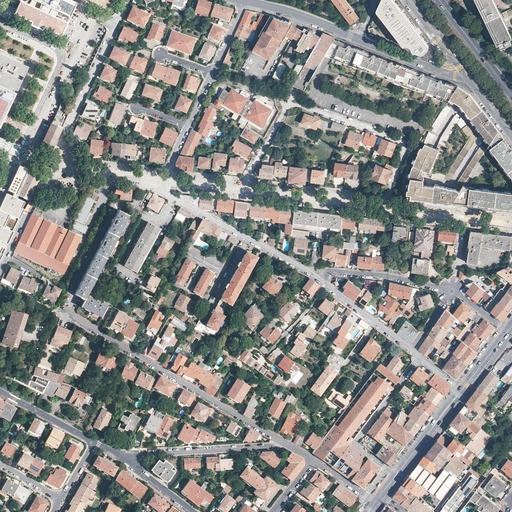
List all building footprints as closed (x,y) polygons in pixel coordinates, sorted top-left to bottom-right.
[(60,33),(65,21),(49,14),(39,9),(34,6),(20,0),(15,11),(60,33)] [(65,0),(33,0),(41,4),(39,9),(49,14),(52,8),(71,17),(76,5),(65,0)] [(90,0),(109,9),(112,0),(90,0)] [(172,0),(172,1),(170,8),(172,9),(173,4),(182,6),(183,1),(185,1),(185,0),(172,0)] [(204,15),(209,2),(202,0),(197,0),(193,11),(204,15)] [(214,0),(209,21),(211,21),(214,14),(215,14),(215,16),(228,20),(230,14),(231,14),(232,9),(219,5),(220,4),(215,2),(215,0),(214,0)] [(332,0),(350,24),(359,17),(353,9),(355,8),(354,7),(353,5),(351,6),(346,0),(332,0)] [(380,0),(376,10),(376,12),(386,24),(393,34),(402,45),(405,45),(407,45),(409,47),(410,50),(416,52),(420,53),(422,53),(425,52),(427,49),(428,47),(428,45),(409,20),(394,1),(393,0),(380,0)] [(474,0),(496,45),(498,44),(500,48),(511,43),(509,39),(511,38),(493,0),(474,0)] [(148,14),(132,7),(126,20),(132,22),(133,21),(143,26),(148,14)] [(248,26),(254,11),(246,9),(242,18),(235,35),(238,36),(239,34),(244,36),(247,37),(251,28),(248,26)] [(291,26),(292,23),(288,21),(289,20),(286,19),(285,20),(283,24),(282,25),(280,23),(281,20),(282,19),(279,17),(278,18),(273,15),(261,38),(256,48),(259,49),(259,50),(264,53),(269,56),(270,55),(273,56),(278,45),(282,38),(284,39),(285,37),(287,34),(290,35),(293,37),(297,29),(295,28),(291,26)] [(261,38),(272,16),(270,15),(259,36),(261,38)] [(158,41),(163,27),(152,23),(147,38),(146,37),(145,38),(154,41),(153,40),(154,39),(158,41)] [(218,41),(224,29),(213,24),(208,36),(218,41)] [(137,33),(123,26),(118,36),(124,39),(124,38),(133,42),(137,33)] [(297,29),(293,37),(297,39),(299,40),(299,42),(298,44),(299,45),(296,49),(299,51),(300,49),(303,51),(305,52),(307,47),(308,45),(311,47),(313,48),(320,36),(314,33),(312,32),(313,30),(311,29),(309,28),(308,30),(306,29),(303,27),(302,30),(298,28),(297,29)] [(178,50),(183,34),(172,30),(166,46),(178,50)] [(305,64),(298,76),(292,85),(294,86),(295,86),(296,86),(297,87),(298,87),(301,90),(303,92),(308,82),(325,53),(333,39),(334,37),(328,34),(323,32),(320,36),(313,48),(305,64)] [(195,39),(183,34),(178,50),(189,54),(195,39)] [(347,44),(333,39),(325,53),(334,56),(333,58),(365,70),(366,68),(377,72),(384,59),(385,60),(386,59),(374,54),(347,44)] [(214,46),(206,43),(205,42),(199,55),(208,60),(212,52),(213,52),(216,47),(214,46)] [(125,64),(130,53),(114,45),(108,57),(125,64)] [(229,64),(236,48),(231,46),(224,62),(229,64)] [(0,123),(27,67),(0,54),(0,123)] [(145,59),(134,55),(130,67),(143,72),(145,65),(144,64),(145,59)] [(392,61),(386,59),(385,60),(384,59),(377,72),(386,76),(385,78),(414,89),(415,87),(435,94),(448,99),(449,98),(458,85),(449,83),(443,80),(434,77),(426,74),(418,71),(409,68),(400,64),(392,61)] [(292,73),(298,76),(305,64),(299,61),(292,73)] [(280,62),(278,66),(273,77),(279,80),(287,65),(280,62)] [(151,75),(163,79),(167,67),(154,63),(151,71),(152,71),(151,75)] [(111,82),(116,70),(105,65),(99,76),(111,82)] [(163,79),(163,80),(175,84),(179,71),(167,67),(163,79)] [(198,81),(198,79),(192,78),(193,76),(187,74),(183,88),(188,90),(189,89),(195,91),(198,81)] [(133,92),(136,84),(128,79),(121,94),(129,98),(132,92),(133,92)] [(159,100),(162,89),(145,84),(141,94),(159,100)] [(458,85),(449,98),(452,100),(453,99),(460,104),(463,108),(466,112),(469,115),(471,119),(474,122),(477,126),(480,129),(486,137),(489,141),(491,143),(495,137),(499,131),(490,118),(471,94),(470,93),(458,85)] [(111,92),(99,86),(98,89),(96,88),(93,96),(94,95),(107,102),(111,92)] [(238,121),(251,100),(243,96),(242,97),(236,94),(236,95),(230,92),(229,93),(223,89),(218,97),(216,98),(215,99),(214,100),(214,101),(214,103),(215,104),(215,105),(216,105),(217,106),(219,106),(220,106),(221,105),(222,105),(222,104),(223,103),(235,110),(234,112),(231,117),(238,121)] [(186,113),(192,100),(180,95),(174,108),(186,113)] [(255,98),(254,101),(258,104),(259,102),(265,105),(264,107),(271,111),(273,109),(265,105),(266,104),(255,98)] [(253,102),(251,100),(238,121),(239,122),(246,126),(250,120),(262,127),(271,111),(264,107),(265,105),(259,102),(258,104),(254,101),(253,102)] [(64,109),(66,104),(61,102),(59,107),(47,132),(40,147),(50,152),(64,122),(69,112),(64,109)] [(93,121),(99,107),(98,107),(99,105),(92,102),(91,103),(90,103),(90,102),(89,102),(86,110),(85,110),(86,109),(85,108),(81,116),(82,116),(93,121)] [(119,123),(125,106),(115,102),(109,120),(119,123)] [(221,105),(234,112),(235,110),(223,103),(222,104),(222,105),(221,105)] [(450,108),(445,104),(429,129),(435,133),(450,108)] [(215,108),(209,105),(208,107),(206,107),(203,113),(205,114),(203,118),(211,121),(216,111),(214,110),(215,108)] [(321,121),(321,119),(305,114),(302,123),(316,127),(319,120),(321,121)] [(460,117),(455,114),(451,120),(457,123),(458,122),(460,117)] [(139,132),(143,120),(131,116),(129,121),(135,123),(133,129),(139,132)] [(460,117),(458,122),(462,127),(467,123),(461,116),(460,117)] [(214,122),(211,121),(203,118),(200,125),(201,126),(199,132),(201,133),(207,137),(214,122)] [(156,124),(143,120),(139,132),(152,136),(156,124)] [(457,123),(451,120),(448,126),(453,129),(457,123)] [(345,125),(333,121),(331,127),(343,132),(345,125)] [(246,126),(239,122),(237,125),(244,128),(240,135),(254,143),(259,134),(246,126)] [(76,138),(79,142),(85,139),(91,127),(84,123),(82,128),(77,125),(72,135),(75,137),(76,138)] [(474,132),(468,124),(463,128),(469,136),(471,135),(472,134),(473,133),(474,132)] [(453,129),(448,126),(444,132),(450,135),(453,129)] [(171,144),(176,133),(165,127),(160,139),(171,144)] [(201,133),(199,132),(192,129),(180,155),(191,157),(201,133)] [(358,143),(362,144),(363,142),(366,132),(363,131),(362,134),(350,130),(345,144),(357,148),(358,143)] [(434,134),(427,131),(423,143),(424,143),(422,148),(420,147),(419,148),(418,153),(415,158),(413,162),(409,173),(408,177),(410,177),(409,181),(409,183),(408,187),(408,189),(408,193),(409,193),(411,193),(410,197),(421,199),(439,201),(452,203),(455,197),(459,191),(455,188),(447,187),(447,186),(442,186),(442,185),(438,185),(434,185),(433,185),(433,186),(423,185),(424,173),(422,173),(423,168),(429,171),(430,169),(431,165),(436,155),(437,151),(438,150),(435,148),(430,145),(434,134)] [(500,132),(499,131),(495,137),(491,143),(489,146),(488,147),(490,148),(493,152),(494,151),(496,153),(495,154),(500,161),(501,160),(503,162),(502,163),(511,176),(511,192),(510,192),(510,194),(507,193),(507,192),(486,189),(485,191),(482,190),(483,189),(471,188),(467,187),(465,185),(464,185),(463,186),(461,188),(459,191),(455,197),(462,201),(462,204),(475,205),(501,209),(502,209),(511,210),(511,151),(507,146),(510,145),(507,142),(503,136),(500,132)] [(363,142),(375,146),(376,144),(379,137),(372,135),(366,132),(363,142)] [(450,135),(444,132),(441,137),(447,140),(450,135)] [(477,136),(473,133),(472,134),(471,135),(446,173),(446,174),(452,177),(477,138),(477,136)] [(375,146),(372,157),(373,158),(378,160),(379,157),(375,155),(377,150),(391,155),(396,143),(391,141),(382,138),(380,145),(376,144),(375,146)] [(87,154),(88,154),(89,155),(90,155),(91,154),(92,154),(93,154),(93,155),(97,156),(97,154),(101,155),(102,141),(90,139),(89,149),(88,150),(87,152),(87,153),(87,154)] [(233,150),(246,157),(252,148),(236,139),(235,141),(234,141),(230,148),(233,150)] [(444,144),(439,141),(435,148),(438,150),(442,152),(446,145),(444,144)] [(124,154),(125,144),(111,142),(111,147),(112,147),(111,154),(118,155),(119,156),(124,156),(124,154)] [(279,150),(281,147),(272,142),(271,146),(279,150)] [(488,147),(489,146),(482,142),(455,184),(456,185),(454,187),(455,188),(459,191),(461,188),(463,186),(464,185),(488,147)] [(132,144),(125,144),(124,154),(128,155),(128,158),(135,159),(137,145),(138,145),(138,147),(139,147),(139,143),(132,143),(132,144)] [(163,162),(165,147),(151,146),(149,160),(163,162)] [(226,164),(228,153),(215,152),(213,168),(224,169),(224,167),(221,166),(221,164),(226,164)] [(243,171),(244,159),(241,158),(241,156),(238,156),(238,154),(234,154),(231,157),(230,171),(241,172),(241,170),(243,171)] [(195,157),(191,157),(180,155),(176,163),(180,169),(186,170),(193,171),(195,157)] [(260,176),(273,178),(275,157),(273,156),(271,162),(271,165),(263,164),(262,167),(261,167),(260,176)] [(210,168),(211,160),(197,158),(196,169),(203,169),(203,167),(210,168)] [(286,177),(288,166),(282,165),(282,162),(276,162),(274,174),(276,174),(276,176),(286,177)] [(340,174),(346,175),(347,164),(335,163),(333,175),(340,176),(340,174)] [(371,176),(386,182),(387,181),(388,177),(391,170),(393,166),(386,163),(384,167),(376,163),(371,176)] [(291,164),(288,164),(288,166),(286,177),(286,182),(294,183),(294,181),(299,181),(299,183),(303,183),(304,183),(304,182),(305,182),(307,169),(291,167),(291,164)] [(347,164),(346,175),(350,176),(350,177),(358,178),(359,166),(347,164)] [(23,197),(35,172),(18,165),(7,190),(23,197)] [(325,171),(312,169),(310,181),(323,182),(324,176),(326,176),(327,170),(325,170),(325,171)] [(446,173),(433,171),(431,176),(445,179),(446,174),(446,173)] [(120,196),(119,199),(130,200),(132,189),(132,188),(125,187),(117,186),(114,192),(120,196)] [(21,201),(6,194),(0,206),(0,239),(2,241),(21,201)] [(163,201),(152,194),(149,200),(146,205),(157,212),(163,201)] [(190,201),(200,207),(201,196),(192,195),(180,194),(180,195),(180,196),(190,201)] [(95,200),(86,196),(74,220),(83,224),(95,200)] [(200,207),(212,209),(212,208),(214,198),(208,197),(201,196),(200,207)] [(224,199),(214,198),(212,208),(232,210),(234,201),(224,199)] [(236,201),(234,214),(249,216),(251,203),(244,202),(236,201)] [(259,204),(251,203),(249,216),(249,217),(264,219),(265,216),(266,205),(259,204)] [(274,206),(266,205),(265,216),(273,217),(273,220),(279,221),(280,218),(281,207),(274,206)] [(177,212),(174,217),(182,221),(185,216),(188,218),(191,213),(185,210),(180,207),(178,209),(177,212)] [(287,207),(281,207),(280,218),(279,221),(285,222),(284,232),(289,232),(289,237),(291,237),(291,235),(292,229),(292,228),(293,222),(295,208),(287,207)] [(319,211),(295,208),(293,222),(341,228),(341,227),(343,214),(319,211)] [(91,287),(106,258),(108,259),(130,216),(117,209),(114,216),(113,219),(112,219),(110,222),(111,222),(110,223),(102,239),(102,240),(101,240),(99,243),(100,243),(100,244),(74,294),(84,299),(80,307),(101,317),(107,307),(86,296),(91,287)] [(68,230),(32,213),(19,241),(55,258),(68,230)] [(343,214),(341,227),(351,228),(351,230),(355,230),(356,216),(349,215),(343,214)] [(366,217),(360,216),(358,228),(371,229),(373,218),(366,217)] [(384,229),(385,219),(379,218),(373,218),(371,229),(371,231),(376,232),(376,228),(384,229)] [(208,222),(202,219),(199,223),(194,232),(191,238),(195,240),(200,230),(208,234),(209,231),(213,225),(208,222)] [(199,223),(194,220),(188,229),(190,230),(194,232),(199,223)] [(88,227),(75,221),(72,228),(85,234),(88,227)] [(135,272),(159,228),(148,222),(124,265),(135,272)] [(418,228),(418,224),(412,223),(411,229),(417,229),(415,243),(409,243),(409,247),(415,248),(411,271),(439,276),(434,265),(435,258),(436,251),(437,246),(437,245),(435,245),(435,251),(431,251),(434,231),(434,230),(418,228)] [(216,239),(221,229),(213,225),(209,231),(208,234),(215,238),(216,239)] [(394,225),(392,245),(396,245),(396,241),(406,243),(408,227),(394,225)] [(447,228),(440,227),(438,239),(455,241),(457,229),(447,228)] [(291,235),(309,237),(309,231),(292,229),(291,235)] [(55,258),(67,264),(81,236),(68,230),(55,258)] [(511,235),(489,232),(471,230),(465,261),(478,263),(481,246),(510,250),(511,236),(511,235)] [(233,243),(236,238),(230,234),(228,240),(233,243)] [(291,235),(291,237),(290,238),(295,239),(294,252),(306,254),(309,237),(291,235)] [(173,241),(164,236),(161,242),(160,246),(159,245),(156,251),(164,256),(168,250),(166,249),(169,245),(170,246),(173,241)] [(269,238),(268,244),(276,248),(277,239),(269,238)] [(63,274),(67,264),(55,258),(19,241),(14,251),(50,268),(49,270),(59,275),(63,274)] [(363,242),(356,241),(356,243),(355,249),(369,250),(369,246),(363,246),(363,242)] [(335,260),(335,264),(346,265),(346,264),(347,260),(350,260),(351,249),(355,249),(356,243),(350,242),(345,242),(344,248),(347,249),(346,256),(336,254),(335,260)] [(336,254),(337,246),(324,244),(323,256),(330,257),(330,259),(335,260),(336,254)] [(369,250),(355,249),(354,256),(359,256),(358,266),(371,267),(373,257),(360,256),(360,251),(374,253),(374,251),(369,250)] [(228,303),(230,305),(233,300),(256,257),(246,251),(239,262),(238,262),(237,265),(238,266),(228,284),(226,283),(225,287),(226,287),(219,299),(228,303)] [(207,252),(203,260),(209,262),(213,255),(211,254),(208,253),(207,252)] [(213,255),(209,262),(214,265),(218,258),(213,255)] [(373,257),(371,267),(384,269),(385,258),(373,257)] [(182,285),(194,263),(186,258),(174,280),(182,285)] [(218,258),(214,265),(220,268),(224,261),(218,258)] [(404,275),(405,267),(390,264),(389,271),(404,275)] [(511,268),(508,266),(496,271),(500,274),(510,282),(511,283),(511,268)] [(14,285),(18,287),(19,285),(22,278),(18,276),(20,271),(11,267),(5,279),(14,284),(14,285)] [(201,295),(213,273),(205,269),(192,291),(201,295)] [(462,280),(467,274),(468,272),(460,271),(459,278),(461,279),(462,280)] [(511,283),(510,282),(500,274),(497,278),(501,281),(501,282),(505,285),(502,288),(511,295),(511,283)] [(153,291),(160,279),(156,277),(155,278),(151,275),(147,283),(148,283),(146,287),(153,291)] [(271,275),(262,286),(273,296),(281,286),(281,284),(271,275)] [(33,294),(38,284),(34,282),(35,280),(32,278),(31,279),(29,278),(23,276),(19,285),(26,289),(26,290),(33,294)] [(316,284),(309,278),(301,288),(310,295),(318,285),(316,284)] [(344,292),(354,300),(355,298),(362,290),(348,280),(343,286),(345,288),(343,291),(344,292)] [(466,292),(477,300),(482,294),(484,290),(473,281),(465,284),(466,288),(466,292)] [(402,284),(390,282),(388,293),(396,299),(398,296),(410,299),(411,298),(417,288),(414,287),(402,284)] [(53,287),(47,285),(43,295),(48,298),(56,302),(57,298),(56,297),(56,295),(58,296),(61,289),(54,285),(53,287)] [(368,291),(364,287),(363,288),(362,290),(355,298),(365,305),(371,297),(373,295),(368,291)] [(501,287),(493,297),(499,301),(510,310),(511,307),(511,295),(502,288),(501,287)] [(482,294),(490,300),(492,297),(484,290),(482,294)] [(434,305),(430,293),(416,298),(417,302),(418,302),(421,310),(434,305)] [(186,309),(191,300),(181,294),(176,303),(186,309)] [(388,302),(385,306),(394,312),(399,303),(387,295),(384,299),(388,302)] [(166,298),(161,296),(157,303),(161,305),(166,298)] [(490,300),(485,306),(491,311),(499,301),(493,297),(492,297),(490,300)] [(410,299),(406,305),(405,307),(409,310),(414,302),(414,300),(411,298),(410,299)] [(228,303),(219,299),(214,310),(213,309),(211,312),(212,312),(206,324),(198,320),(196,323),(196,324),(194,328),(205,336),(206,337),(209,331),(214,334),(224,316),(221,315),(228,303)] [(317,307),(328,316),(333,310),(335,307),(324,299),(317,307)] [(297,310),(287,301),(276,312),(280,316),(279,318),(283,321),(284,320),(286,322),(297,310)] [(499,301),(491,311),(502,320),(506,316),(510,310),(499,301)] [(385,306),(380,302),(378,310),(384,311),(388,314),(392,317),(390,320),(394,323),(399,315),(394,312),(385,306)] [(463,302),(453,314),(461,320),(467,325),(476,312),(463,302)] [(186,309),(176,303),(174,307),(183,313),(186,309)] [(261,315),(258,312),(261,308),(254,303),(251,307),(250,306),(240,319),(251,328),(261,315)] [(409,318),(413,313),(409,310),(405,307),(401,313),(409,318)] [(453,314),(446,309),(442,315),(438,321),(455,334),(458,337),(463,331),(457,326),(455,330),(454,329),(461,320),(453,314)] [(16,346),(27,314),(19,312),(18,312),(12,310),(1,342),(16,346)] [(161,322),(157,320),(161,313),(156,310),(146,327),(150,330),(151,328),(153,327),(157,330),(161,322)] [(328,316),(323,323),(336,333),(344,321),(334,314),(335,312),(333,310),(328,316)] [(128,318),(128,317),(118,311),(110,325),(120,331),(128,318)] [(485,319),(476,312),(467,325),(473,330),(484,339),(489,333),(494,326),(485,319)] [(189,318),(184,315),(181,319),(186,323),(189,325),(194,328),(196,324),(196,323),(189,318)] [(138,324),(128,318),(120,331),(120,332),(131,338),(138,324)] [(262,326),(259,332),(266,338),(267,338),(272,342),(280,333),(275,329),(278,325),(270,318),(268,320),(266,322),(262,326)] [(344,321),(336,333),(334,335),(337,337),(333,342),(336,344),(336,345),(341,349),(348,340),(342,336),(352,323),(345,319),(344,321)] [(410,343),(417,333),(416,332),(417,331),(410,326),(411,325),(406,321),(397,333),(400,335),(410,343)] [(455,334),(438,321),(433,328),(429,333),(446,346),(455,334)] [(170,335),(174,328),(168,325),(163,333),(162,333),(163,331),(161,329),(150,349),(148,352),(157,358),(159,355),(166,341),(173,345),(177,339),(170,335)] [(64,350),(71,331),(57,326),(50,345),(64,350)] [(316,331),(308,326),(302,333),(298,339),(306,345),(316,331)] [(482,342),(484,339),(473,330),(464,341),(476,351),(480,345),(481,344),(479,342),(481,341),(482,342)] [(468,363),(446,346),(429,333),(424,342),(419,349),(429,357),(431,359),(437,351),(445,356),(443,359),(448,362),(446,364),(442,360),(439,364),(443,368),(457,378),(462,372),(468,363)] [(464,341),(458,337),(455,334),(446,346),(468,363),(472,359),(477,352),(476,351),(464,341)] [(303,351),(306,345),(298,339),(297,337),(294,341),(293,340),(290,343),(293,345),(288,351),(297,358),(298,356),(301,358),(305,353),(303,351)] [(369,361),(377,351),(379,351),(380,350),(380,347),(376,344),(376,343),(370,338),(359,353),(362,356),(360,359),(361,359),(362,358),(367,361),(368,360),(369,361)] [(173,345),(166,341),(159,355),(160,355),(165,346),(166,346),(169,345),(172,347),(173,345)] [(263,346),(259,349),(264,354),(267,350),(263,346)] [(183,351),(177,347),(173,353),(166,365),(175,371),(174,372),(175,372),(179,375),(180,374),(183,375),(184,373),(187,368),(181,365),(185,358),(181,355),(183,351)] [(101,348),(95,362),(109,369),(110,368),(113,369),(117,361),(114,359),(115,357),(110,355),(110,353),(101,348)] [(241,355),(238,353),(235,356),(237,358),(244,363),(249,357),(252,354),(245,349),(241,355)] [(170,351),(162,365),(165,367),(166,365),(173,353),(170,351)] [(332,351),(325,360),(329,362),(310,388),(319,395),(324,389),(323,388),(326,385),(329,382),(328,381),(331,378),(332,378),(336,372),(333,371),(336,367),(332,364),(338,356),(332,351)] [(233,355),(228,352),(225,356),(226,356),(234,362),(235,362),(237,358),(235,356),(233,355)] [(382,365),(394,374),(397,370),(398,369),(402,364),(398,361),(399,359),(394,355),(390,362),(388,364),(385,361),(382,365)] [(289,374),(295,365),(284,356),(278,365),(289,374)] [(79,375),(84,364),(69,357),(64,369),(79,375)] [(267,370),(249,357),(244,363),(253,369),(254,368),(269,379),(273,375),(267,370)] [(132,379),(138,366),(137,365),(136,367),(132,365),(132,364),(127,361),(121,374),(122,375),(121,377),(128,380),(128,378),(132,379)] [(198,375),(202,369),(204,365),(204,364),(199,361),(197,366),(190,362),(187,368),(184,373),(193,378),(195,373),(198,375)] [(382,365),(379,363),(375,368),(396,383),(400,378),(394,374),(382,365)] [(58,374),(59,373),(35,365),(33,373),(50,379),(56,380),(58,374)] [(207,386),(214,376),(205,371),(208,366),(204,365),(202,369),(198,375),(201,377),(199,381),(207,386)] [(500,379),(505,383),(511,374),(511,367),(511,366),(500,379)] [(424,379),(427,375),(418,368),(410,378),(419,385),(424,379)] [(134,382),(149,389),(155,378),(140,371),(134,382)] [(442,379),(431,371),(427,375),(424,379),(430,385),(425,391),(419,386),(415,390),(420,394),(422,395),(435,405),(443,395),(450,386),(442,379)] [(499,378),(490,371),(482,381),(477,388),(486,394),(499,378)] [(388,394),(392,388),(372,372),(368,378),(388,394)] [(43,391),(50,379),(33,373),(31,378),(30,379),(29,379),(14,378),(13,380),(28,386),(43,392),(43,391)] [(162,376),(160,375),(154,386),(168,395),(171,390),(172,391),(176,385),(169,381),(162,376)] [(209,393),(213,395),(220,383),(219,383),(221,380),(214,375),(214,376),(207,386),(205,391),(209,393)] [(278,375),(273,382),(277,384),(282,378),(278,375)] [(353,439),(357,435),(351,430),(354,426),(360,430),(371,416),(365,412),(369,407),(375,411),(381,402),(376,398),(379,394),(385,398),(388,394),(368,378),(352,398),(343,410),(340,414),(336,420),(334,422),(333,423),(353,439)] [(56,380),(50,379),(43,391),(64,398),(71,385),(60,382),(56,380)] [(239,401),(249,386),(236,379),(227,394),(228,394),(227,396),(237,402),(238,401),(239,401)] [(413,393),(414,392),(404,385),(400,389),(398,393),(407,400),(413,393)] [(27,387),(42,394),(43,392),(28,386),(27,387)] [(486,394),(477,388),(471,396),(466,403),(477,412),(480,409),(477,406),(481,401),(486,395),(486,394)] [(88,404),(91,398),(75,389),(68,401),(78,406),(81,405),(83,401),(88,404)] [(189,392),(183,389),(177,398),(188,405),(190,403),(193,405),(197,397),(189,392)] [(511,392),(507,389),(507,390),(506,389),(502,394),(503,395),(497,403),(503,407),(509,399),(511,401),(511,392)] [(250,417),(254,409),(253,409),(249,407),(253,400),(256,392),(254,391),(243,413),(249,416),(250,417)] [(343,410),(352,398),(348,395),(344,399),(333,391),(328,398),(340,408),(343,410)] [(290,404),(295,396),(289,392),(284,402),(276,398),(268,412),(272,415),(277,419),(285,403),(287,402),(290,404)] [(417,396),(413,393),(407,400),(411,403),(417,396)] [(422,395),(420,394),(412,404),(415,406),(418,409),(428,416),(431,411),(435,405),(422,395)] [(15,408),(4,402),(0,410),(0,414),(9,420),(15,408)] [(203,420),(209,409),(200,403),(200,404),(197,402),(191,413),(194,415),(192,418),(197,421),(199,418),(203,420)] [(470,420),(471,420),(475,415),(477,412),(466,403),(462,407),(459,411),(470,420)] [(415,406),(407,416),(420,425),(423,421),(428,416),(418,409),(415,406)] [(394,414),(386,408),(383,413),(398,425),(406,415),(398,409),(394,414)] [(101,409),(93,425),(103,430),(107,423),(108,424),(111,419),(110,418),(112,414),(101,409)] [(470,420),(459,411),(454,417),(450,423),(460,432),(462,430),(465,427),(470,420)] [(293,435),(299,423),(296,422),(297,420),(294,418),(295,415),(290,412),(281,430),(286,433),(287,432),(293,435)] [(132,430),(139,417),(131,413),(129,417),(123,414),(120,419),(123,421),(122,423),(120,422),(116,430),(122,433),(124,429),(126,430),(128,428),(132,430)] [(155,432),(162,419),(164,416),(159,413),(156,414),(155,416),(150,414),(144,427),(155,432)] [(398,425),(383,413),(380,416),(367,433),(382,445),(396,456),(400,452),(409,440),(412,435),(398,425)] [(407,416),(406,415),(398,425),(412,435),(415,432),(420,425),(407,416)] [(475,415),(471,420),(481,428),(485,423),(475,415)] [(173,421),(164,416),(162,419),(155,432),(167,438),(166,440),(170,433),(168,432),(173,421)] [(45,424),(34,418),(28,429),(39,434),(45,424)] [(481,428),(471,420),(470,420),(465,427),(471,432),(468,435),(472,437),(465,446),(476,455),(477,456),(493,437),(481,428)] [(239,430),(241,427),(231,421),(226,430),(235,436),(237,434),(239,430)] [(333,423),(330,427),(334,430),(330,436),(346,448),(349,444),(351,442),(353,439),(333,423)] [(448,426),(445,429),(454,437),(455,438),(460,432),(450,423),(448,426)] [(177,437),(188,442),(190,440),(195,430),(183,424),(177,437)] [(330,428),(328,426),(320,438),(312,433),(305,442),(315,449),(330,428)] [(215,436),(196,427),(195,430),(190,440),(197,443),(199,439),(205,443),(207,440),(212,442),(215,436)] [(315,449),(312,453),(332,466),(346,448),(330,436),(334,430),(330,427),(330,428),(315,449)] [(465,427),(462,430),(464,431),(468,435),(471,432),(465,427)] [(56,447),(64,434),(53,428),(43,445),(49,449),(51,445),(56,447)] [(28,429),(26,431),(37,437),(39,434),(28,429)] [(258,433),(249,429),(243,441),(245,442),(246,440),(248,441),(251,441),(252,440),(254,441),(255,439),(258,433)] [(460,432),(455,438),(457,440),(464,431),(462,430),(460,432)] [(303,434),(299,432),(297,436),(294,442),(297,444),(302,435),(303,434)] [(304,436),(302,435),(297,444),(301,446),(304,440),(306,436),(304,436)] [(439,436),(437,439),(444,445),(447,440),(440,435),(439,436)] [(457,440),(455,438),(454,437),(446,447),(451,450),(469,464),(476,455),(465,446),(457,440)] [(444,445),(437,439),(430,448),(425,454),(439,465),(451,450),(446,447),(444,445)] [(0,450),(10,457),(15,448),(16,449),(19,445),(12,441),(10,444),(5,441),(0,450)] [(73,462),(81,448),(72,443),(64,456),(73,462)] [(346,448),(332,466),(350,479),(367,458),(364,455),(359,451),(349,444),(346,448)] [(392,461),(396,456),(382,445),(375,455),(389,465),(392,461)] [(288,450),(282,457),(281,459),(283,460),(290,452),(288,450)] [(472,466),(469,464),(451,450),(439,465),(444,468),(458,479),(461,481),(472,466)] [(481,458),(488,452),(485,450),(479,456),(481,458)] [(282,457),(273,451),(271,451),(271,452),(267,452),(262,452),(259,457),(273,469),(281,459),(282,457)] [(28,468),(34,458),(23,452),(17,462),(28,468)] [(280,472),(291,479),(295,473),(302,464),(301,458),(291,452),(285,459),(290,462),(285,468),(284,467),(280,472)] [(439,465),(425,454),(423,457),(420,462),(434,473),(436,471),(439,474),(444,468),(439,465)] [(117,467),(98,456),(93,464),(112,476),(117,467)] [(219,457),(220,469),(232,469),(231,458),(223,459),(223,456),(219,457)] [(215,469),(220,469),(219,457),(206,457),(206,467),(215,467),(215,469)] [(43,464),(34,458),(28,468),(37,474),(43,464)] [(200,467),(199,460),(195,460),(195,458),(184,459),(184,468),(200,467)] [(379,467),(367,458),(350,479),(363,489),(367,483),(369,484),(372,479),(376,474),(375,473),(379,467)] [(511,476),(511,461),(508,459),(501,468),(507,472),(506,473),(511,477),(511,476)] [(174,472),(170,469),(172,466),(165,460),(162,463),(158,460),(151,469),(166,481),(174,472)] [(441,499),(458,479),(444,468),(439,474),(438,476),(437,477),(418,463),(416,467),(409,475),(431,492),(441,499)] [(486,478),(493,468),(490,465),(482,475),(486,478)] [(253,504),(259,509),(277,485),(265,476),(263,479),(246,466),(239,475),(256,488),(253,492),(259,496),(253,504)] [(58,488),(66,475),(65,474),(66,471),(60,467),(58,470),(56,469),(52,475),(50,474),(46,481),(58,488)] [(121,468),(115,479),(129,490),(136,480),(121,468)] [(321,489),(328,480),(316,471),(310,480),(321,489)] [(479,486),(486,478),(482,475),(478,471),(467,486),(469,487),(475,492),(479,486)] [(87,473),(81,483),(92,490),(93,489),(96,483),(98,479),(87,473)] [(431,492),(409,475),(406,479),(403,483),(411,489),(418,495),(419,495),(422,490),(429,495),(431,492)] [(495,475),(485,487),(496,496),(497,496),(497,495),(496,495),(502,488),(504,490),(508,484),(507,485),(495,475)] [(1,490),(12,496),(19,485),(8,479),(1,490)] [(191,499),(200,487),(190,479),(182,490),(181,491),(181,492),(182,492),(182,493),(191,499)] [(433,510),(431,511),(441,511),(464,483),(461,481),(458,479),(441,499),(433,510)] [(148,489),(136,480),(129,490),(140,499),(148,489)] [(208,483),(205,482),(200,487),(191,499),(198,505),(200,503),(205,507),(213,497),(203,489),(208,483)] [(92,490),(81,483),(81,484),(79,488),(80,489),(79,491),(78,490),(76,492),(78,493),(75,498),(85,503),(92,490)] [(224,488),(223,489),(228,493),(232,488),(226,483),(224,488)] [(411,489),(403,483),(401,486),(399,489),(407,495),(411,489)] [(320,491),(310,484),(306,489),(304,488),(301,492),(312,501),(320,491)] [(357,496),(341,485),(339,484),(332,493),(337,497),(349,506),(357,496)] [(19,485),(12,496),(19,500),(19,499),(24,502),(30,491),(19,485)] [(479,486),(475,492),(470,498),(480,505),(478,508),(480,510),(480,511),(494,511),(497,509),(494,507),(495,505),(483,495),(486,491),(479,486)] [(450,511),(459,511),(466,504),(470,498),(475,492),(469,487),(450,511)] [(397,500),(401,503),(407,495),(399,489),(394,494),(392,497),(397,500)] [(416,497),(418,495),(411,489),(407,495),(401,503),(405,506),(407,508),(416,497)] [(436,505),(441,499),(431,492),(429,495),(428,496),(435,501),(433,503),(436,505)] [(155,508),(162,499),(155,494),(148,503),(155,508)] [(223,511),(225,511),(234,501),(226,494),(223,498),(224,499),(217,507),(223,511)] [(244,497),(239,494),(235,499),(239,503),(244,497)] [(117,501),(106,495),(105,497),(102,502),(108,504),(103,511),(118,511),(120,508),(115,506),(117,501)] [(40,510),(45,502),(46,502),(46,501),(37,496),(28,510),(31,511),(41,511),(42,511),(40,510)] [(75,498),(74,497),(69,504),(71,506),(69,511),(71,511),(79,511),(85,503),(75,498)] [(256,511),(259,509),(253,504),(244,497),(239,503),(242,505),(237,511),(238,511),(256,511)] [(412,511),(415,511),(423,502),(421,501),(416,497),(407,508),(412,511)] [(162,511),(169,505),(162,499),(155,508),(160,511),(162,511)] [(423,503),(433,510),(434,508),(425,501),(423,503)] [(431,511),(433,510),(423,503),(423,502),(415,511),(431,511)] [(315,503),(312,507),(317,511),(321,507),(315,503)]
